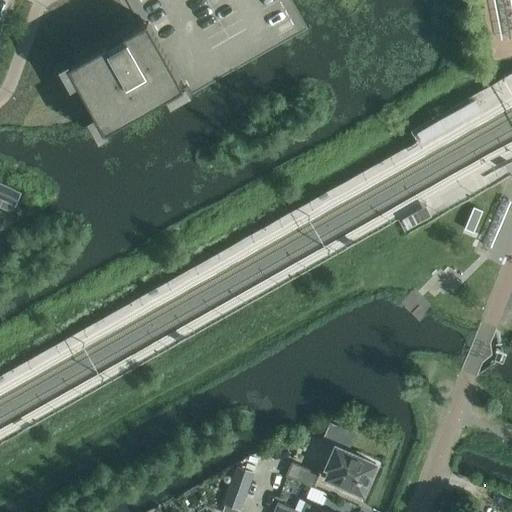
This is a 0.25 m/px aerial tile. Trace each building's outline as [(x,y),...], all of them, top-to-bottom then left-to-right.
[(165,99),(163,96),(177,88),(145,31),(77,69),(95,101),(91,104),(96,114),(89,118),(100,139),(110,134),(108,130),(165,99)] [(0,182),(0,202),(1,200),(16,206),(22,192),(0,182)] [(483,211),(474,207),(465,229),(474,233),(483,211)] [(331,422),(324,437),(349,448),(356,433),(331,422)] [(376,465),(337,448),(328,468),(331,470),(328,478),(359,492),(359,494),(365,497),(373,476),(371,475),(376,465)] [(292,463),(287,476),(313,487),(319,474),(292,463)] [(238,467),(231,486),(246,491),(253,473),(238,467)] [(243,493),(233,489),(227,503),(238,507),(243,493)] [(326,511),(318,508),(318,509),(315,507),(312,507),(309,508),(306,511),(305,511),(297,511),(278,503),(274,511),(326,511)]
